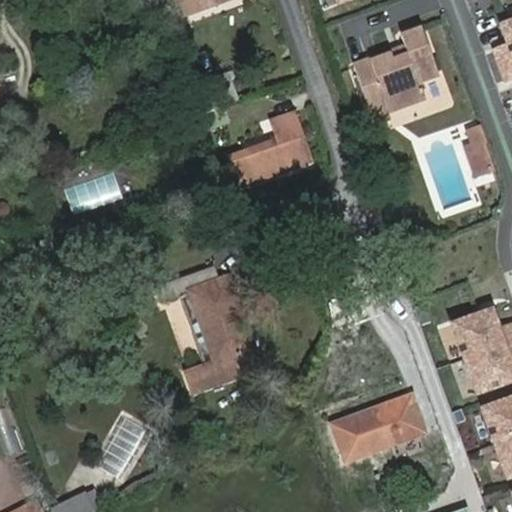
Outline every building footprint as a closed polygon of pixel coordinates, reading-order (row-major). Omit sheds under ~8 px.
[(174,0),(182,20),(219,7),(216,0),(174,0)] [(511,18),(483,28),(511,114),(511,18)] [(355,67),(369,104),(387,98),(392,112),(430,98),(423,82),(441,75),(424,30),(403,38),(408,48),(411,56),(394,62),(392,54),(355,67)] [(408,48),(392,54),(394,62),(411,56),(408,48)] [(228,73),(237,101),(243,100),(234,71),(228,73)] [(194,85),(203,113),(237,101),(228,73),(194,85)] [(387,98),(369,104),(375,118),(377,126),(395,121),(392,112),(387,98)] [(276,176),(291,171),(313,162),(298,117),(275,124),(280,142),(247,154),(256,180),(275,173),(276,176)] [(147,128),(147,131),(147,132),(150,135),(154,135),(156,133),(157,130),(156,127),(155,125),(152,125),(149,126),(147,128)] [(481,160),(491,156),(487,146),(490,145),(486,131),(472,135),(477,148),(481,160)] [(498,174),(491,156),(481,160),(477,148),(472,150),(483,179),(498,174)] [(0,218),(3,219),(8,218),(7,217),(10,215),(7,209),(5,210),(4,207),(0,209),(0,218)] [(181,297),(208,368),(190,374),(196,393),(255,372),(248,354),(257,351),(231,279),(221,282),(215,269),(158,288),(163,303),(181,297)] [(511,381),(511,371),(489,306),(431,327),(456,401),(511,381)] [(511,475),(511,392),(466,409),(493,482),(511,475)] [(348,463),(428,435),(414,396),(334,425),(348,463)] [(121,483),(153,430),(129,416),(97,468),(121,483)] [(511,511),(511,488),(491,496),(497,511),(511,511)] [(48,510),(49,511),(98,511),(92,494),(48,510)] [(17,511),(41,511),(37,502),(17,511)]
